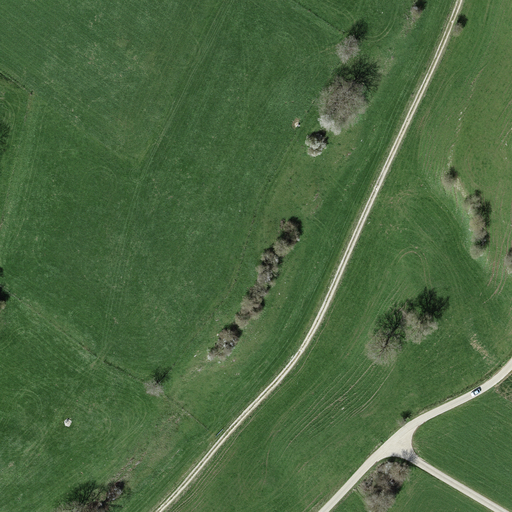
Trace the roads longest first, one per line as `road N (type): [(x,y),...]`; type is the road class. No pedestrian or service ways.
road 1 (track): [(159,511),(303,344),(459,0)]
road 2 (unclassified): [(511,367),(417,422),(323,511)]
road 3 (track): [(497,511),(398,444)]
